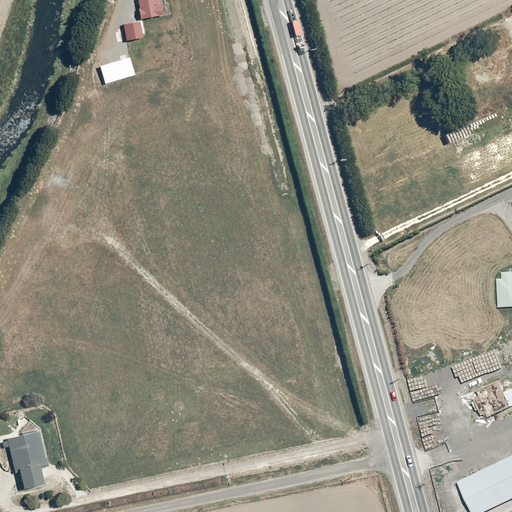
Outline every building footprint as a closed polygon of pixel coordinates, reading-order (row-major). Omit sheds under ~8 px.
[(166,12),(163,0),(135,0),(139,18),(166,12)] [(141,36),(138,20),(122,23),(123,30),(115,31),(117,41),(141,36)] [(498,45),(465,60),(476,86),(494,78),(498,87),(511,80),(511,75),(510,71),(511,69),(511,59),(510,54),(504,57),(498,45)] [(132,74),(127,57),(98,65),(103,83),(132,74)] [(511,269),(502,270),(502,277),(496,277),(497,306),(511,305),(511,269)] [(498,379),(475,390),(477,394),(472,396),(480,414),(485,412),(487,416),(511,404),(511,387),(504,391),(498,379)] [(45,463),(35,428),(3,438),(13,471),(15,470),(20,488),(41,482),(36,466),(45,463)] [(511,454),(456,481),(470,511),(480,511),(511,496),(511,454)]
